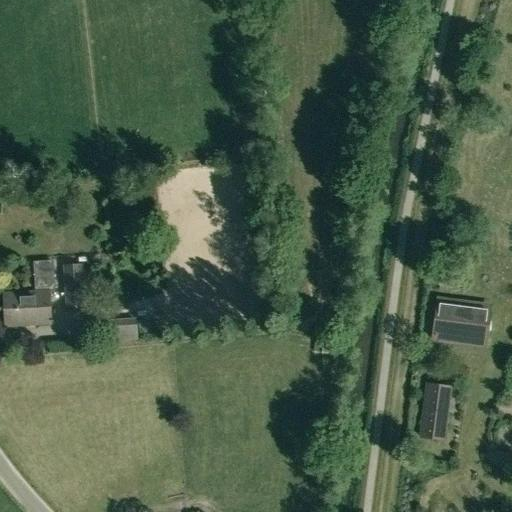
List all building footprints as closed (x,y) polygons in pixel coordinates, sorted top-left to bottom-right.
[(79,262),(63,263),(66,316),(87,314),(87,310),(82,310),(79,262)] [(48,291),(4,294),(6,326),(50,324),(48,291)] [(430,341),(485,348),(491,303),(436,296),(430,341)] [(135,320),(102,322),(104,340),(136,338),(135,320)] [(444,441),(451,386),(425,382),(417,437),(444,441)]
